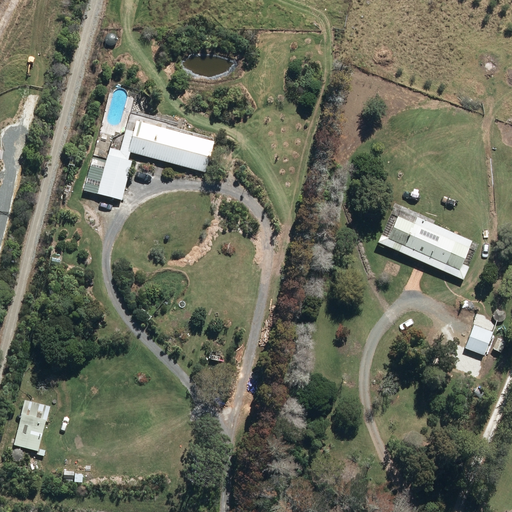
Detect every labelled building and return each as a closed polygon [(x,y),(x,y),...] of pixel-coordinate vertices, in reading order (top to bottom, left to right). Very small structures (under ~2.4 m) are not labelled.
[(137,123),(129,154),(207,174),(215,143),(137,123)] [(92,187),(100,189),(98,196),(122,203),(133,163),(109,156),(103,177),(96,175),(92,187)] [(381,237),(377,244),(463,282),(469,269),(462,266),(472,244),(401,212),(388,240),(381,237)] [(495,332),(474,324),(461,359),(482,366),(495,332)] [(49,417),(23,415),(14,447),(38,454),(49,417)]
